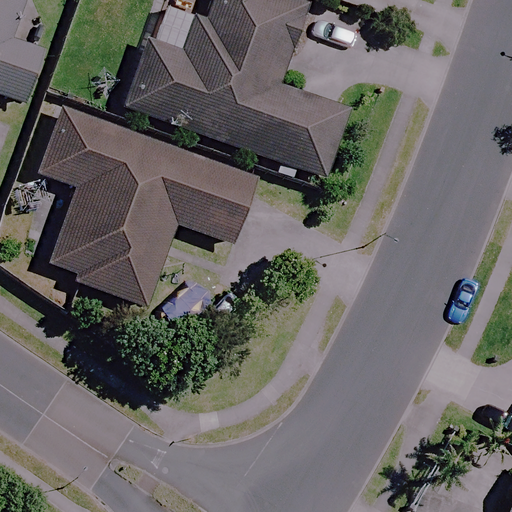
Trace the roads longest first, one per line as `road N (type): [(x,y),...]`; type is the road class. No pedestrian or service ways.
road 1 (tertiary): [(291,511),(379,376),(511,39)]
road 2 (residential): [(0,388),(190,511)]
